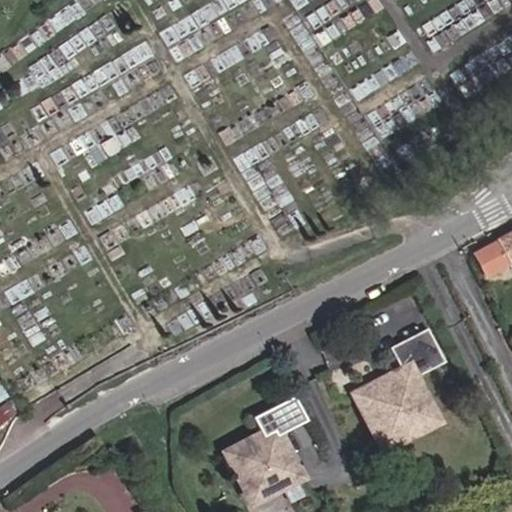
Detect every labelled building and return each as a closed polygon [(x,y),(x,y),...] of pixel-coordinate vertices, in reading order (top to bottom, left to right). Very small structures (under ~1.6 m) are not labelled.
[(511,233),(471,254),(482,276),(511,262),(511,233)] [(388,346),(401,370),(355,394),(365,413),(377,436),(428,409),(411,377),(416,374),(443,360),(426,326),(388,346)] [(380,452),(440,421),(416,374),(411,377),(428,409),(377,436),(365,413),(355,394),(351,396),(380,452)] [(262,437),(222,457),(231,475),(237,472),(248,493),(293,469),(275,436),(305,421),(293,397),(252,418),(262,437)] [(0,402),(0,419),(11,410),(3,400),(0,402)] [(253,503),(298,480),(293,469),(248,493),(253,503)]
